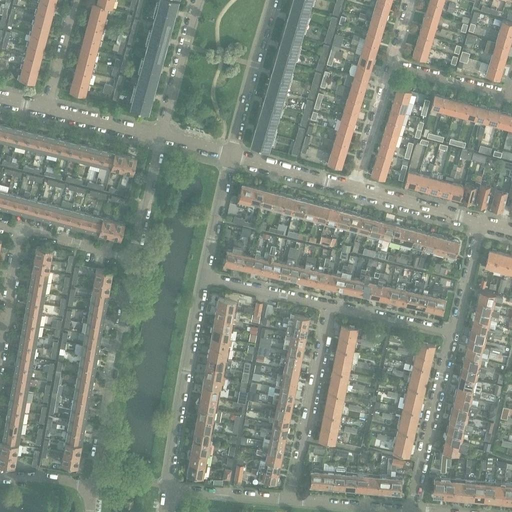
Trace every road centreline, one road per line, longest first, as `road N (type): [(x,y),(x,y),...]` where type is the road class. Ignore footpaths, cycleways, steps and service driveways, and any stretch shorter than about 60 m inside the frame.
road 1 (residential): [(125,258),(130,276),(93,484)]
road 2 (residential): [(167,490),(203,279)]
road 3 (residential): [(289,502),(331,307)]
road 4 (residential): [(411,511),(453,332)]
road 5 (residential): [(229,156),(272,0)]
road 6 (residential): [(199,0),(160,138)]
road 7 (residential): [(356,189),(229,156)]
road 8 (residential): [(331,307),(203,279)]
road 9 (residential): [(356,189),(392,65)]
road 10 (residential): [(480,223),(356,189)]
road 11 (residential): [(203,279),(229,156)]
road 12 (residential): [(160,138),(125,258)]
road 13 (residential): [(453,332),(331,307)]
road 14 (residential): [(511,96),(392,65)]
road 15 (residential): [(0,352),(21,231)]
road 16 (residential): [(167,490),(289,502)]
